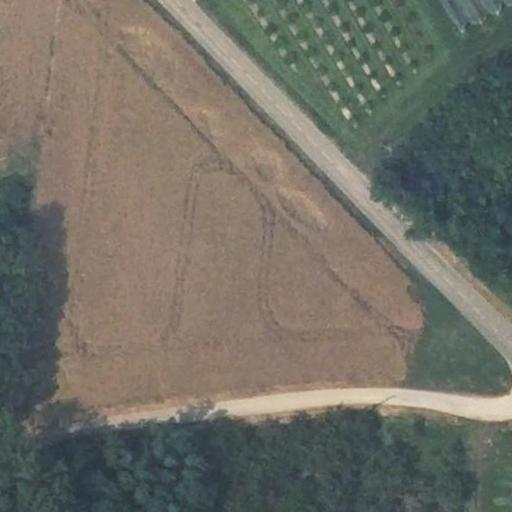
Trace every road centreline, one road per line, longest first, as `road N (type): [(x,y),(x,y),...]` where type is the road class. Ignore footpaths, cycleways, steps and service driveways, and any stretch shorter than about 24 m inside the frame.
road 1 (track): [(0,446),(319,397),(511,404)]
road 2 (tertiary): [(511,343),(418,258),(172,0)]
